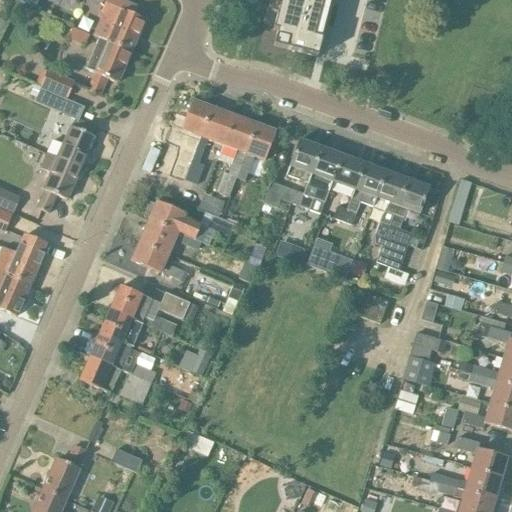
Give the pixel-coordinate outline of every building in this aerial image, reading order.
[(16,0),(16,1),(35,9),(38,0),(16,0)] [(131,51),(144,21),(134,16),(137,8),(118,0),(106,0),(101,13),(104,14),(94,36),(98,38),(108,42),(108,41),(131,51)] [(323,0),(280,0),(272,30),(277,31),(273,46),(317,58),(322,39),(313,37),(323,0)] [(69,38),(89,47),(93,36),(73,28),(69,38)] [(131,51),(108,41),(108,42),(98,38),(84,71),(95,75),(87,93),(99,98),(106,80),(116,85),(131,51)] [(72,83),(47,72),(41,87),(66,98),(72,83)] [(40,89),(34,102),(59,113),(65,100),(40,89)] [(184,181),(211,109),(191,102),(180,131),(192,135),(183,159),(178,157),(171,176),(184,181)] [(207,141),(222,146),(232,117),(211,109),(184,181),(196,186),(204,166),(198,164),(207,141)] [(232,117),(222,146),(217,160),(232,166),(228,176),(224,175),(217,193),(229,198),(236,179),(256,126),(232,117)] [(46,155),(80,169),(93,137),(91,137),(95,128),(74,119),(63,146),(52,141),(46,155)] [(256,126),(236,179),(244,183),(254,158),(264,162),(275,133),(256,126)] [(320,149),(298,141),(288,168),(289,168),(285,177),(307,185),(320,149)] [(307,185),(298,208),(310,212),(314,200),(323,204),(341,157),(320,149),(307,185)] [(46,155),(39,170),(50,174),(43,191),(44,192),(36,210),(48,215),(56,197),(66,201),(80,169),(46,155)] [(341,157),(323,204),(325,205),(333,184),(354,191),(364,165),(341,157)] [(364,165),(354,191),(356,192),(349,211),(355,214),(359,204),(371,208),(384,173),(364,165)] [(384,173),(371,208),(393,216),(406,180),(384,173)] [(406,180),(393,216),(394,217),(390,228),(389,227),(385,238),(408,247),(412,236),(399,230),(406,210),(419,215),(428,189),(406,180)] [(460,180),(456,194),(467,197),(471,184),(460,180)] [(271,184),(263,205),(277,210),(284,189),(271,184)] [(0,208),(12,214),(19,199),(0,191),(0,208)] [(149,220),(177,233),(202,244),(205,237),(197,234),(200,226),(183,219),(185,215),(157,203),(155,206),(150,203),(145,215),(150,217),(149,220)] [(352,226),(356,214),(355,214),(349,211),(337,207),(332,219),(352,226)] [(0,231),(6,234),(14,216),(0,209),(0,231)] [(447,223),(448,223),(458,226),(461,215),(450,211),(447,223)] [(235,228),(212,218),(206,231),(230,241),(235,228)] [(202,244),(177,233),(149,220),(139,244),(167,257),(174,239),(199,251),(202,244)] [(375,236),(385,239),(381,248),(381,250),(404,259),(408,247),(385,238),(389,227),(380,224),(375,236)] [(16,255),(2,249),(0,253),(0,273),(29,286),(43,255),(41,254),(45,245),(24,236),(16,255)] [(385,239),(375,236),(374,238),(375,246),(381,248),(385,239)] [(276,257),(297,265),(303,250),(281,242),(276,257)] [(164,263),(167,257),(139,244),(131,262),(159,274),(164,263)] [(441,247),(435,269),(447,273),(453,251),(441,247)] [(404,259),(381,250),(376,263),(399,271),(404,259)] [(263,257),(250,251),(245,262),(257,267),(262,256),(263,257)] [(329,253),(322,272),(345,280),(352,261),(329,253)] [(511,267),(504,265),(501,273),(511,276),(511,267)] [(444,286),(447,275),(436,272),(433,283),(444,286)] [(29,286),(0,273),(0,311),(15,318),(29,286)] [(141,324),(151,328),(150,329),(160,333),(165,322),(154,317),(152,322),(144,318),(151,301),(120,287),(110,310),(141,324)] [(373,297),(357,292),(349,314),(365,320),(373,297)] [(182,321),(189,305),(165,294),(158,310),(182,321)] [(447,296),(444,307),(457,311),(460,299),(447,296)] [(373,297),(365,320),(379,325),(387,303),(373,297)] [(420,321),(432,324),(437,306),(425,303),(420,321)] [(511,307),(497,303),(494,315),(511,319),(511,307)] [(141,324),(110,310),(99,334),(130,348),(141,324)] [(480,318),(478,326),(503,333),(505,325),(480,318)] [(503,358),(511,360),(511,340),(508,339),(510,335),(503,333),(478,326),(475,336),(507,346),(503,358)] [(130,348),(99,334),(89,358),(120,371),(130,348)] [(439,341),(416,334),(412,346),(435,353),(439,341)] [(198,337),(194,346),(213,355),(218,344),(198,337)] [(183,348),(179,370),(204,375),(208,353),(183,348)] [(120,371),(89,358),(79,382),(110,395),(120,371)] [(427,363),(408,358),(401,380),(403,380),(429,388),(435,365),(427,363)] [(471,374),(496,381),(511,385),(511,360),(503,358),(498,375),(474,367),(471,374)] [(459,363),(457,371),(470,374),(472,366),(459,363)] [(150,384),(153,385),(157,375),(136,366),(132,376),(139,379),(135,390),(145,394),(150,384)] [(493,391),(489,405),(511,411),(511,385),(496,381),(471,374),(469,383),(493,391)] [(132,376),(124,395),(145,404),(153,385),(150,384),(145,394),(135,390),(139,379),(132,376)] [(511,411),(489,405),(485,419),(464,413),(461,424),(482,430),(484,425),(511,432),(511,411)] [(182,447),(206,458),(213,444),(188,432),(182,447)] [(471,469),(501,477),(506,458),(476,449),(478,444),(458,438),(454,449),(475,455),(471,469)] [(42,491),(65,501),(79,470),(78,469),(86,451),(74,446),(66,464),(56,459),(42,491)] [(114,450),(109,462),(134,472),(139,460),(114,450)] [(379,467),(390,470),(394,455),(382,452),(379,467)] [(464,492),(494,501),(501,477),(471,469),(466,486),(464,492)] [(431,475),(428,490),(453,495),(456,480),(431,475)] [(42,491),(32,511),(60,511),(65,501),(42,491)] [(462,500),(458,511),(490,511),(494,501),(464,492),(462,500)] [(97,497),(90,511),(108,511),(113,503),(97,497)] [(360,511),(373,511),(377,503),(365,499),(360,511)]
